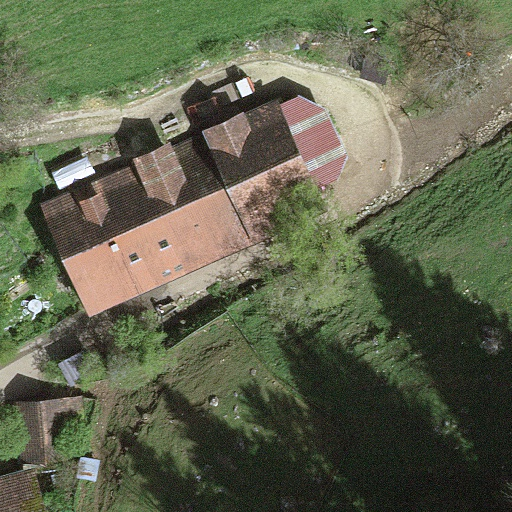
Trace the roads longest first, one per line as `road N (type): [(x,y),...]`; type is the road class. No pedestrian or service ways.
road 1 (track): [(0,135),(110,125),(286,74),(331,76),(360,98),(376,134),(373,173),(360,197)]
road 2 (track): [(0,375),(360,197)]
road 3 (track): [(373,173),(511,94)]
